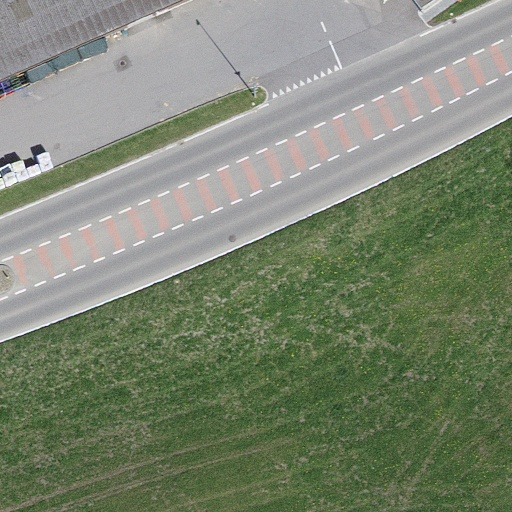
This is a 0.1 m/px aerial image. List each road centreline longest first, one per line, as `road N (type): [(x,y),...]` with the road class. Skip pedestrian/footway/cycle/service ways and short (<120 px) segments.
road 1 (primary): [(0,291),(385,128),(511,65)]
road 2 (track): [(385,128),(326,30),(0,160)]
